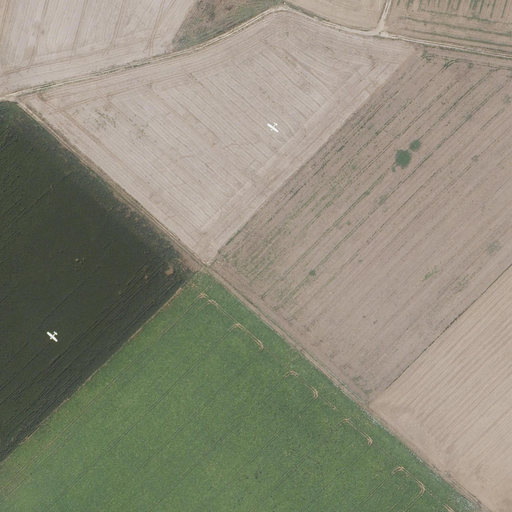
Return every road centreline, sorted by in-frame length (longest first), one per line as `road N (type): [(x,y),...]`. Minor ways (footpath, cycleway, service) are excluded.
road 1 (track): [(480,511),(8,96)]
road 2 (track): [(0,99),(181,52),(286,7)]
road 3 (track): [(376,31),(511,56)]
